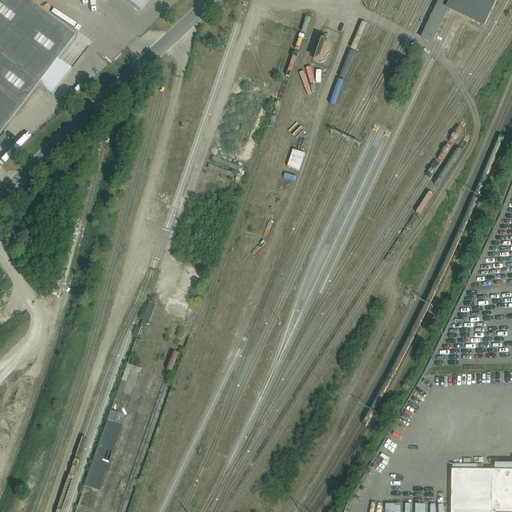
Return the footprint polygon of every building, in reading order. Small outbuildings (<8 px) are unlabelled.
[(0,0),(0,132),(74,36),(27,0),(0,0)] [(124,0),(138,10),(146,0),(124,0)] [(438,0),(420,38),(420,39),(431,45),(448,11),(454,14),(466,20),(484,28),(497,0),(438,0)] [(322,39),(314,62),(321,65),(325,63),(327,57),(329,57),(330,56),(330,54),(330,53),(329,52),(331,46),(329,42),(322,39)] [(181,322),(185,308),(165,302),(161,316),(181,322)] [(106,420),(83,486),(84,486),(97,491),(98,491),(121,426),(116,424),(106,420)] [(511,471),(450,470),(449,511),(491,511),(511,511),(511,471)]
